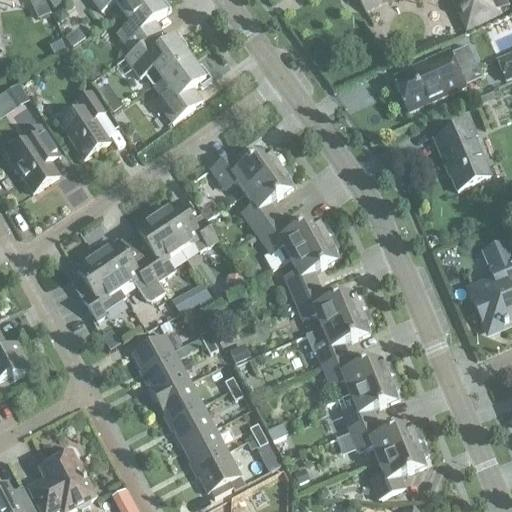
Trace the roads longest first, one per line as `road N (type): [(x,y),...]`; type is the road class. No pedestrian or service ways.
road 1 (residential): [(0,438),(66,400),(74,378),(30,262),(38,240),(277,77)]
road 2 (residential): [(462,381),(390,249),(277,77)]
road 3 (residential): [(499,511),(462,381)]
